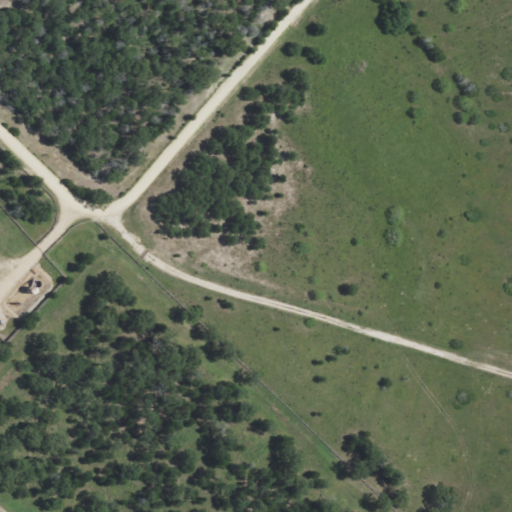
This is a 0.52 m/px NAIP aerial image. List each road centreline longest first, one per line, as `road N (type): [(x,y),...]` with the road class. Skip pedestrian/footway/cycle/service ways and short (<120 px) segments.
road 1 (residential): [(511,372),(203,277),(157,258),(72,192)]
road 2 (residential): [(0,125),(72,192),(105,206),(123,202),(306,0)]
